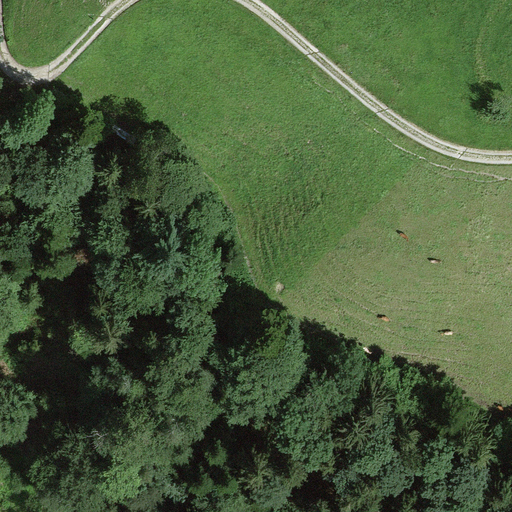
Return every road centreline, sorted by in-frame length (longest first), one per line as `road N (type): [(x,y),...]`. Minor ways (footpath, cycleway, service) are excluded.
road 1 (track): [(511,157),(454,151),(400,124),(246,0)]
road 2 (track): [(125,0),(52,72),(18,76),(0,47)]
